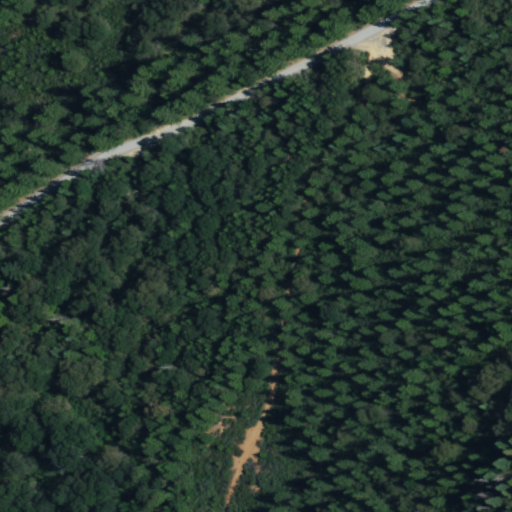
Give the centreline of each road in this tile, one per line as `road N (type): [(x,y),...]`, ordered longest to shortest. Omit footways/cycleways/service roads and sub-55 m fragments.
road 1 (residential): [(375,30),(364,101),(318,161),(279,375),(224,511)]
road 2 (residential): [(0,212),(66,173),(375,30)]
